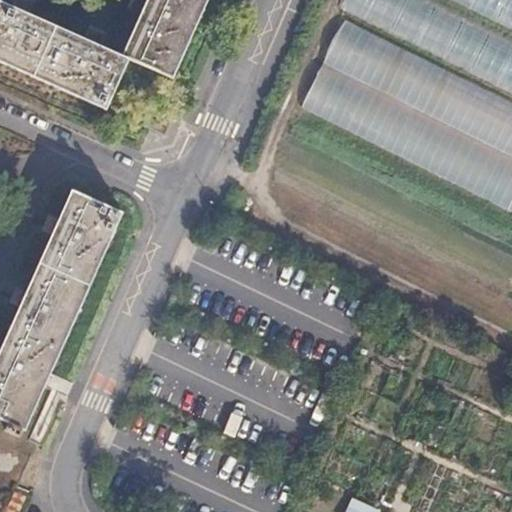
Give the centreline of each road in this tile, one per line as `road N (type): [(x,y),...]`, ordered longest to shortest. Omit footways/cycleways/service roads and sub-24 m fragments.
road 1 (residential): [(187,190),(63,466),(66,511)]
road 2 (residential): [(272,0),(187,190)]
road 3 (residential): [(187,190),(0,107)]
road 4 (unknown): [(158,257),(331,346)]
road 5 (unknown): [(123,335),(296,423)]
